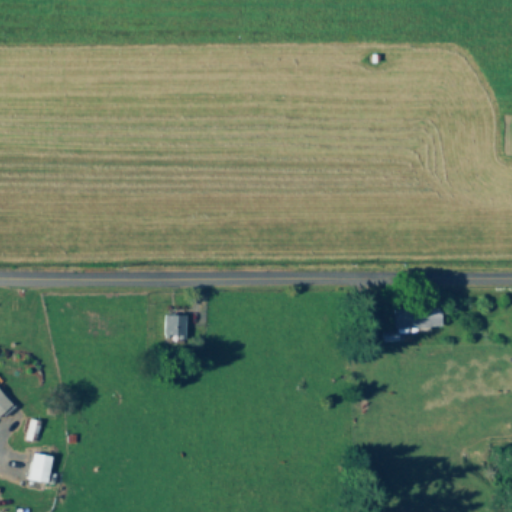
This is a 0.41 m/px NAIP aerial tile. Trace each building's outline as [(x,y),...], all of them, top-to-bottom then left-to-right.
[(394,309),(394,328),(441,328),(441,309),(394,309)] [(184,316),(163,316),(163,338),(184,338),(184,316)] [(0,415),(11,408),(0,392),(0,415)] [(36,441),(37,423),(29,423),(28,440),(36,441)] [(29,482),(49,484),(51,456),(31,454),(29,482)]
